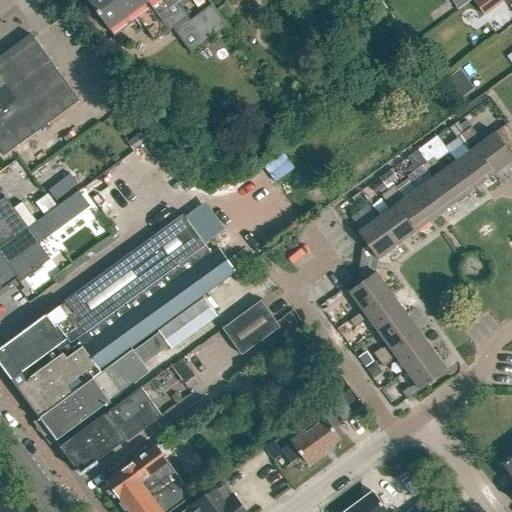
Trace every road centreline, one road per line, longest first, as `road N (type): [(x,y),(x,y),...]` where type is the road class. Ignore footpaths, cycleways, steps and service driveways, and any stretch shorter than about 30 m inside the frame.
road 1 (residential): [(273,268),(397,434)]
road 2 (residential): [(291,511),(397,434)]
road 3 (residential): [(423,415),(472,379),(488,350),(511,334)]
road 4 (residential): [(495,511),(423,415)]
